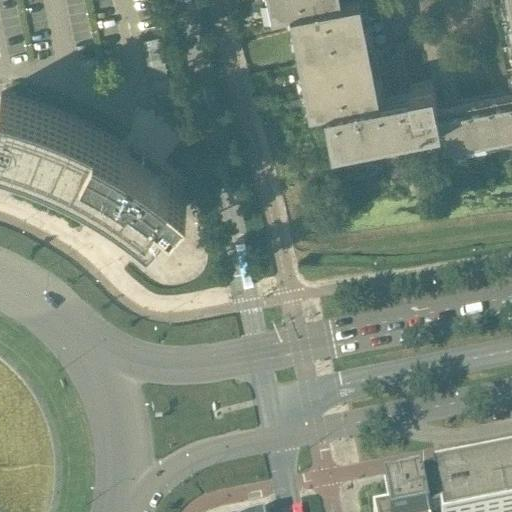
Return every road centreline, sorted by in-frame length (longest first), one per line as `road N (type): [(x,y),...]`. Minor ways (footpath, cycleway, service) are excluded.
road 1 (primary): [(511,310),(206,370),(156,369),(80,345)]
road 2 (primary): [(122,509),(209,454),(381,418)]
road 3 (primary): [(122,509),(119,425),(80,345)]
road 4 (residential): [(381,418),(451,435),(511,424)]
road 5 (primary): [(381,418),(511,392)]
